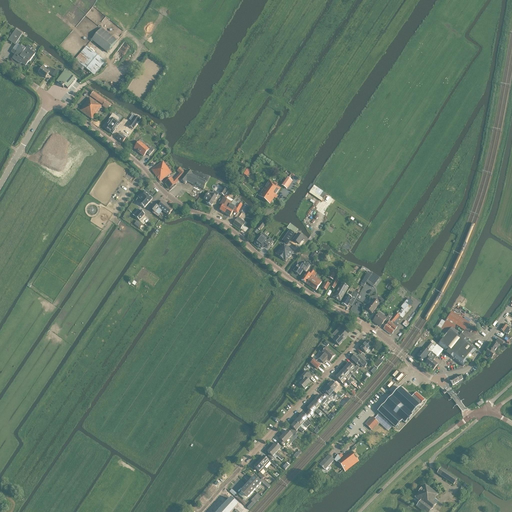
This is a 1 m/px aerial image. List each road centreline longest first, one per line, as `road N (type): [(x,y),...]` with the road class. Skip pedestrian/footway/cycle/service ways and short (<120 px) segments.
road 1 (tertiary): [(369,325),(306,289),(227,225),(175,200),(125,151),(50,97)]
road 2 (residential): [(199,511),(369,325)]
road 3 (unclassified): [(359,511),(470,416)]
